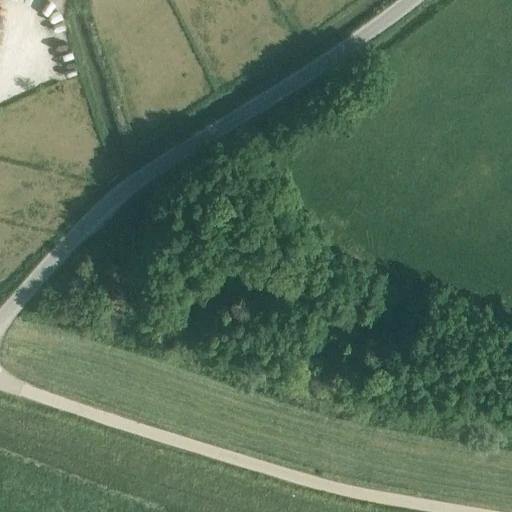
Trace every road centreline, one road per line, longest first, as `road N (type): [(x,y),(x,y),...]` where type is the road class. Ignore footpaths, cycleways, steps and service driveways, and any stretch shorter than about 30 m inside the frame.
road 1 (unclassified): [(0,320),(111,202),(420,0)]
road 2 (unclassified): [(454,511),(330,489),(0,381)]
